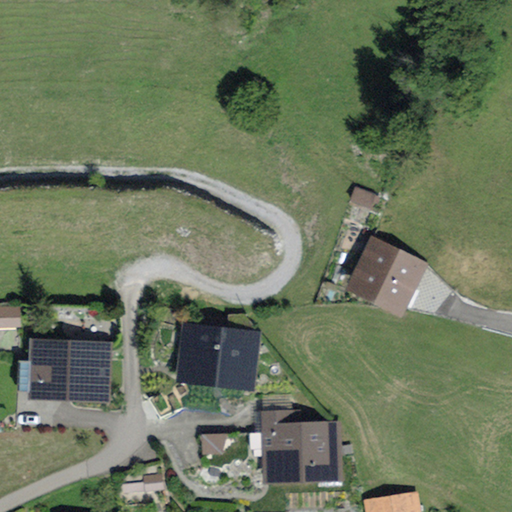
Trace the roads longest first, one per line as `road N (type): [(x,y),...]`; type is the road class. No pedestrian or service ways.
road 1 (track): [(130,340),(132,285),(144,270),(178,271),(233,294),(262,291),(290,265),(291,235),(279,218),(185,175),(0,175)]
road 2 (residential): [(0,507),(111,461),(137,430)]
